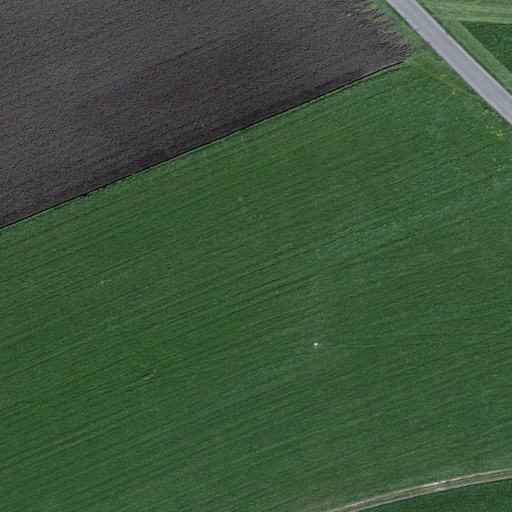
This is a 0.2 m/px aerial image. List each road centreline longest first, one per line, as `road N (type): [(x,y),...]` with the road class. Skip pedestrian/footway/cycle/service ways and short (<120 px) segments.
road 1 (unclassified): [(394,0),(511,119)]
road 2 (track): [(374,511),(435,492),(511,481)]
